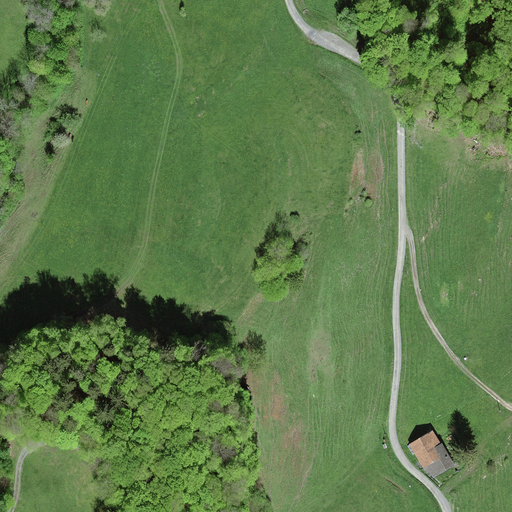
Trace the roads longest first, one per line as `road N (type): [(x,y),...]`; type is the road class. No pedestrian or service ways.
road 1 (track): [(443,511),(431,485),(398,454),(398,97),(373,64),(307,32),(289,0)]
road 2 (track): [(402,217),(416,293),(433,331),(455,360),(511,405)]
road 3 (track): [(11,511),(20,462),(41,441),(87,451),(132,511)]
